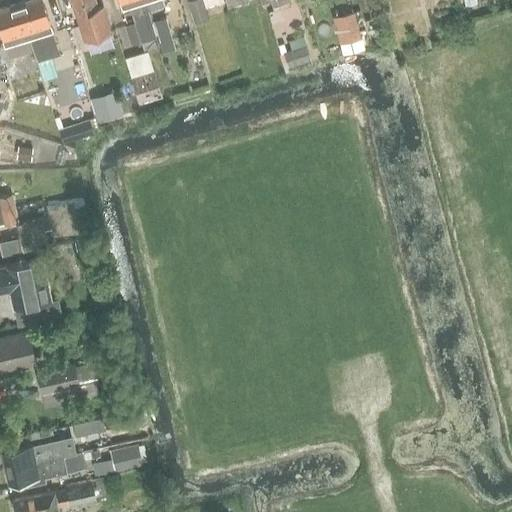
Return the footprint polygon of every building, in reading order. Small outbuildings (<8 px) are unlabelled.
[(42,0),(29,0),(17,4),(29,40),(30,40),(42,36),(53,32),(50,25),(48,17),(42,0)] [(93,0),(71,0),(77,17),(82,31),(85,40),(111,32),(108,23),(103,5),(96,7),(93,0)] [(144,0),(118,0),(122,10),(130,8),(141,44),(157,39),(148,12),(144,0)] [(144,0),(148,12),(158,9),(162,4),(161,0),(144,0)] [(194,25),(210,20),(207,10),(224,4),(222,0),(193,0),(187,2),(194,25)] [(223,0),(226,9),(254,0),(223,0)] [(288,0),(269,0),(273,12),(290,7),(288,0)] [(17,4),(0,9),(0,33),(2,40),(4,48),(29,40),(17,4)] [(333,17),(340,43),(361,38),(354,12),(333,17)] [(158,35),(157,35),(162,54),(164,53),(174,50),(168,31),(158,35)] [(42,36),(30,40),(37,63),(51,59),(60,56),(53,32),(42,36)] [(0,71),(10,69),(3,43),(0,44),(0,71)] [(306,46),(283,53),(288,68),(311,61),(306,46)] [(17,101),(47,90),(40,71),(10,82),(17,101)] [(154,72),(130,80),(138,103),(138,105),(162,98),(161,95),(154,72)] [(118,103),(94,110),(97,122),(105,120),(121,115),(121,114),(118,103)] [(61,128),(83,120),(78,107),(56,115),(61,128)] [(89,121),(59,132),(63,143),(93,133),(90,123),(89,121)] [(18,147),(16,160),(31,161),(33,148),(18,147)] [(0,186),(28,186),(28,169),(0,169),(0,186)] [(0,205),(4,225),(18,222),(11,195),(0,197),(0,205)] [(84,200),(47,207),(52,238),(90,232),(84,200)] [(47,232),(22,239),(24,249),(49,243),(47,232)] [(76,244),(78,253),(93,249),(91,241),(76,244)] [(51,302),(41,258),(0,267),(0,292),(9,291),(13,310),(51,302)] [(28,331),(0,337),(0,371),(35,363),(28,331)] [(35,370),(41,393),(98,380),(94,362),(77,366),(76,361),(35,370)] [(135,411),(103,419),(105,431),(117,428),(118,432),(139,427),(138,423),(135,411)] [(102,419),(91,421),(93,433),(105,431),(103,419),(102,419)] [(5,469),(63,456),(60,439),(46,442),(46,443),(37,445),(37,444),(1,452),(5,469)] [(138,446),(110,453),(115,472),(143,465),(138,446)] [(98,450),(90,451),(92,458),(100,457),(98,450)] [(90,451),(82,453),(84,460),(92,458),(90,451)] [(45,477),(67,472),(63,456),(5,469),(9,485),(25,482),(26,486),(46,482),(45,477)] [(68,505),(96,500),(92,480),(64,485),(65,490),(54,492),(54,491),(13,500),(15,511),(57,511),(57,506),(68,504),(68,505)]
